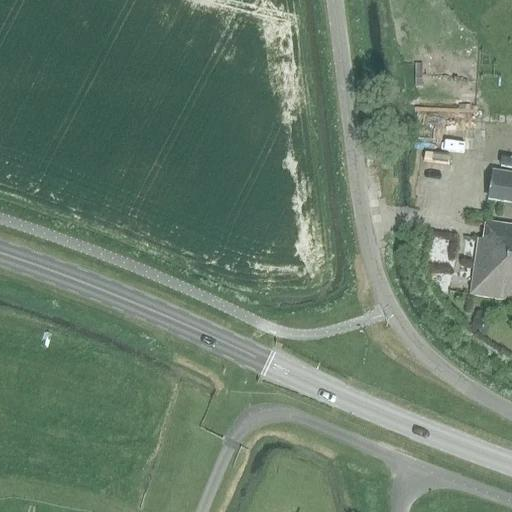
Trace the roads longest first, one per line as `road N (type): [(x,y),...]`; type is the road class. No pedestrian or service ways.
road 1 (primary): [(0,253),(511,464)]
road 2 (unclassified): [(511,413),(440,369),(390,311),(360,202),(333,0)]
road 3 (unclassified): [(412,466),(288,414),(263,414),(231,442)]
